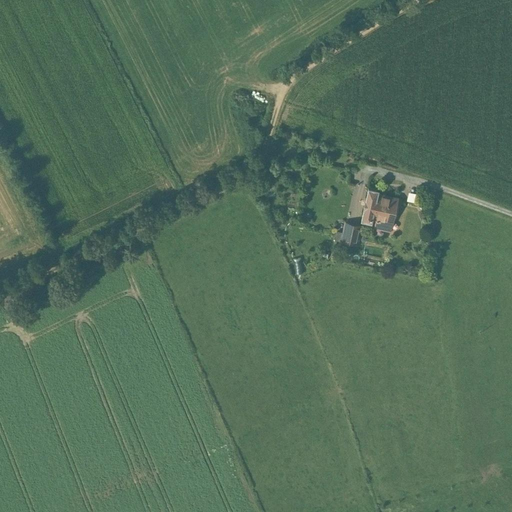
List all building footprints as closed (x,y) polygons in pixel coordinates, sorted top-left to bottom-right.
[(378,189),(368,187),(361,219),(371,221),(372,217),(377,193),(378,189)] [(383,194),(377,193),(372,217),(376,218),(387,221),(392,222),(398,198),(383,195),(383,194)] [(387,221),(376,218),(374,227),(385,230),(387,221)] [(360,225),(346,222),(343,233),(342,241),(356,244),(360,225)] [(343,233),(337,232),(335,239),(342,241),(343,233)] [(294,270),(304,269),(302,257),(293,258),(294,270)]
